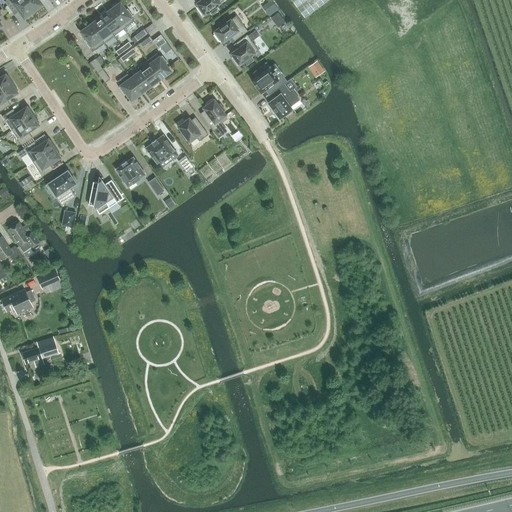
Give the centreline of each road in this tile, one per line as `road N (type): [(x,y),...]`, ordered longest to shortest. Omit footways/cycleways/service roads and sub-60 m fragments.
road 1 (residential): [(15,47),(88,155),(212,71)]
road 2 (trunk): [(511,474),(316,511)]
